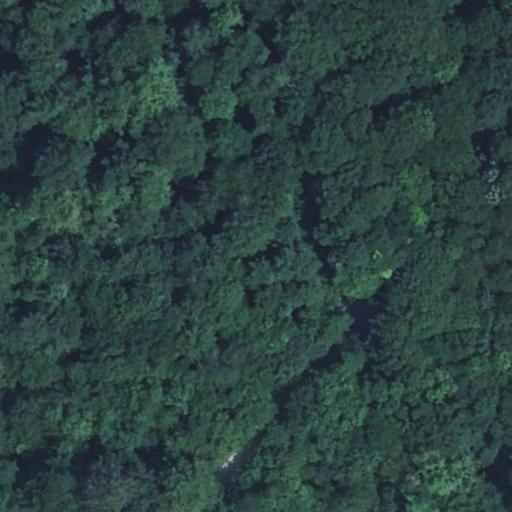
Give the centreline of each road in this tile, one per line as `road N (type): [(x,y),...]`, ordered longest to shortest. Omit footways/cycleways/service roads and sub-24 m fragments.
road 1 (track): [(310,0),(357,326)]
road 2 (track): [(357,326),(196,511)]
road 3 (track): [(511,146),(357,326)]
